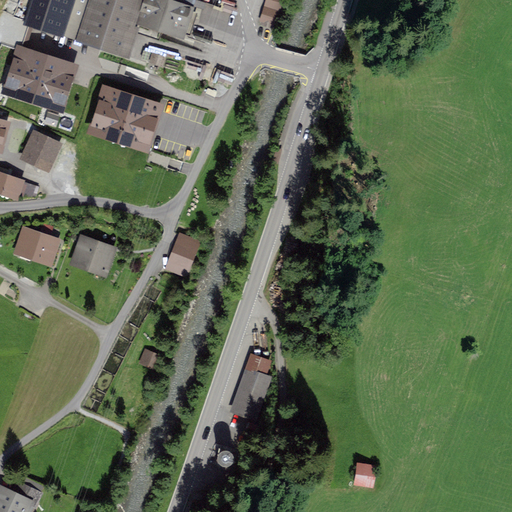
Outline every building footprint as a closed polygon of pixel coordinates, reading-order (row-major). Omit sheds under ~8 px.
[(69,0),(37,0),(31,22),(59,31),(69,0)] [(158,0),(95,0),(83,39),(125,52),(132,30),(157,37),(160,27),(187,36),(195,12),(158,0)] [(265,0),(264,5),(279,9),(281,0),(265,0)] [(264,6),(259,20),(274,24),(278,11),(264,6)] [(0,34),(22,43),(29,23),(5,14),(0,26),(0,34)] [(68,65),(16,48),(3,87),(55,103),(68,65)] [(153,55),(152,61),(161,64),(163,58),(153,55)] [(199,84),(213,90),(216,84),(202,78),(199,84)] [(194,97),(207,103),(213,90),(199,84),(194,97)] [(158,108),(106,91),(93,129),(145,146),(158,108)] [(36,136),(27,157),(47,166),(57,145),(36,136)] [(0,190),(17,196),(21,183),(0,175),(0,190)] [(20,250),(49,261),(57,238),(48,235),(46,239),(27,232),(20,250)] [(75,261),(104,270),(111,250),(82,240),(75,261)] [(179,244),(171,262),(185,268),(193,250),(179,244)] [(141,361),(155,367),(159,358),(145,352),(141,361)] [(248,371),(234,408),(254,415),(268,378),(263,376),(269,362),(251,355),(246,370),(248,371)] [(221,469),(224,470),(227,470),(230,469),(232,467),(234,464),(234,462),(234,459),(233,456),(230,454),(228,453),(225,453),(222,454),(220,455),(218,457),(217,459),(217,462),(218,465),(219,467),(221,469)] [(370,483),(373,466),(359,463),(356,481),(370,483)] [(40,494),(18,484),(13,495),(1,489),(0,490),(0,510),(4,511),(22,511),(27,502),(35,505),(40,494)]
